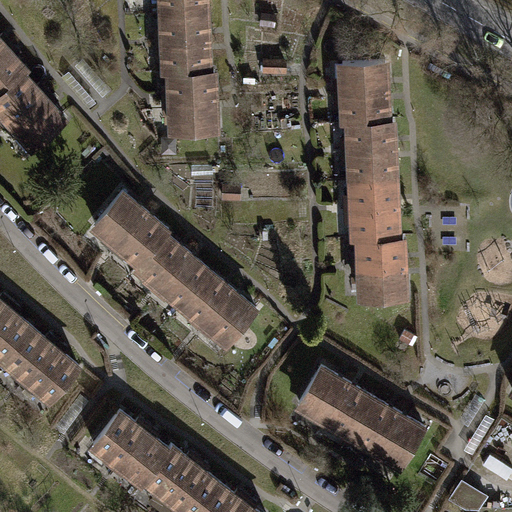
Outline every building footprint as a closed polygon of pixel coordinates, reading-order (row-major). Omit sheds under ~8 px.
[(202,0),(159,0),(160,11),(203,9),(202,0)] [(203,9),(160,11),(161,40),(204,38),(203,9)] [(204,38),(161,40),(162,70),(206,68),(204,38)] [(0,46),(0,86),(19,70),(22,67),(2,45),(0,46)] [(339,59),(340,89),(383,88),(382,58),(339,59)] [(206,68),(162,70),(164,99),(207,97),(206,68)] [(0,113),(8,122),(40,92),(19,70),(0,86),(0,113)] [(340,89),(341,119),(346,118),(384,117),(383,88),(340,89)] [(8,122),(29,144),(61,115),(40,92),(8,122)] [(207,97),(164,99),(165,129),(209,127),(207,97)] [(347,148),(391,146),(389,117),(384,117),(346,118),(347,148)] [(348,177),(392,175),(391,146),(347,148),(348,177)] [(350,206),(393,204),(392,175),(348,177),(350,206)] [(90,221),(113,240),(142,208),(118,188),(90,221)] [(356,235),(395,233),(393,204),(350,206),(351,235),(356,235)] [(113,240),(135,259),(162,230),(165,227),(142,208),(113,240)] [(185,249),(162,230),(135,259),(132,261),(155,281),(185,249)] [(356,235),(358,265),(402,263),(400,233),(395,233),(356,235)] [(207,268),(185,249),(155,281),(178,300),(207,268)] [(358,265),(359,295),(404,292),(402,263),(358,265)] [(230,287),(207,268),(178,300),(201,319),(230,287)] [(252,305),(230,287),(201,319),(224,338),(252,305)] [(0,356),(27,323),(3,304),(0,307),(0,356)] [(51,343),(27,323),(0,356),(24,376),(51,343)] [(75,363),(51,343),(24,376),(48,396),(75,363)] [(344,378),(319,362),(296,400),(321,415),(344,378)] [(369,393),(344,378),(321,415),(347,430),(369,393)] [(395,408),(369,393),(347,430),(372,445),(395,408)] [(143,423),(118,404),(92,438),(116,457),(143,423)] [(420,423),(395,408),(372,445),(397,461),(420,423)] [(167,442),(143,423),(116,457),(141,476),(167,442)] [(192,461),(167,442),(141,476),(166,495),(192,461)] [(191,511),(216,480),(192,461),(166,495),(188,511),(191,511)] [(230,511),(241,499),(216,480),(191,511),(230,511)] [(258,511),(241,499),(230,511),(258,511)]
